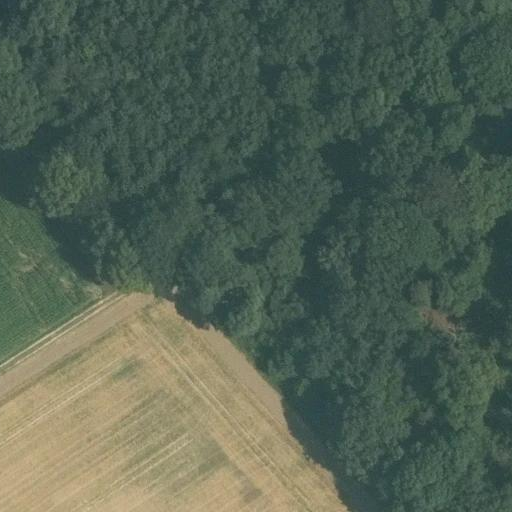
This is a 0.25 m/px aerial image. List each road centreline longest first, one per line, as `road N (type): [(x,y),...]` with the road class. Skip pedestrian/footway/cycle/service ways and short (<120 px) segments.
road 1 (track): [(181,254),(511,42)]
road 2 (track): [(181,254),(402,511)]
road 3 (track): [(0,131),(122,291)]
road 4 (track): [(0,371),(122,291)]
